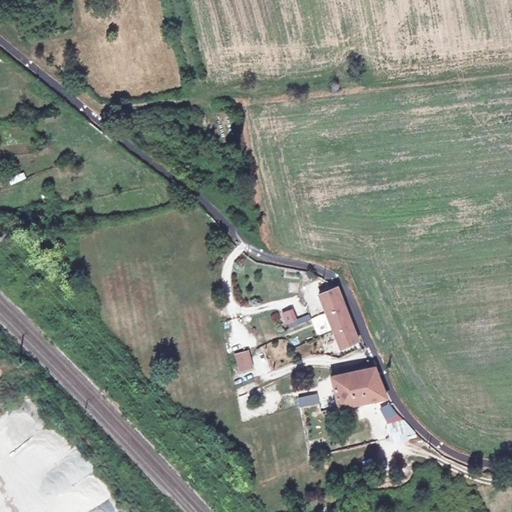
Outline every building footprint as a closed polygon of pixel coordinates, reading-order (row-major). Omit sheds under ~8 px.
[(338,292),(335,289),(322,295),(343,349),(360,341),(338,292)] [(293,311),(286,313),(289,323),(296,320),(293,311)] [(249,351),(238,354),(243,370),(253,367),(249,351)] [(387,398),(375,370),(332,377),(337,398),(339,407),(387,398)] [(316,392),(299,395),(301,404),(318,402),(316,392)] [(393,418),(402,415),(392,403),(383,405),(387,419),(393,418)] [(417,433),(406,420),(395,423),(389,425),(392,439),(405,435),(417,433)] [(425,441),(417,433),(405,435),(408,444),(425,441)]
